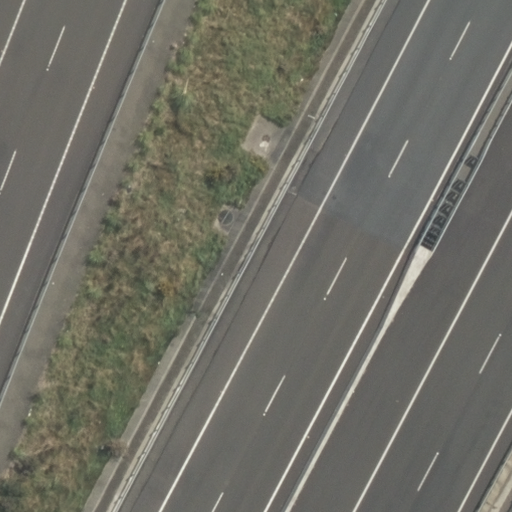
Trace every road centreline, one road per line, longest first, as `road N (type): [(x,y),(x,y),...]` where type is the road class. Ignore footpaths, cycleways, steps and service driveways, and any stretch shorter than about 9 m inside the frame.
road 1 (motorway): [(205,511),(468,0)]
road 2 (motorway): [(511,292),(395,511)]
road 3 (motorway): [(0,171),(65,0)]
